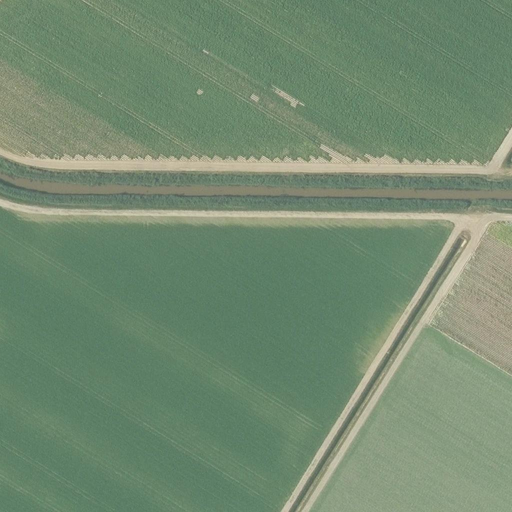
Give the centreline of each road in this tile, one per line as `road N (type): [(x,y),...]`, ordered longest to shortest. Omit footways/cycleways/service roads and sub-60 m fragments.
road 1 (track): [(511,172),(74,168),(0,152)]
road 2 (track): [(511,218),(78,212),(0,201)]
